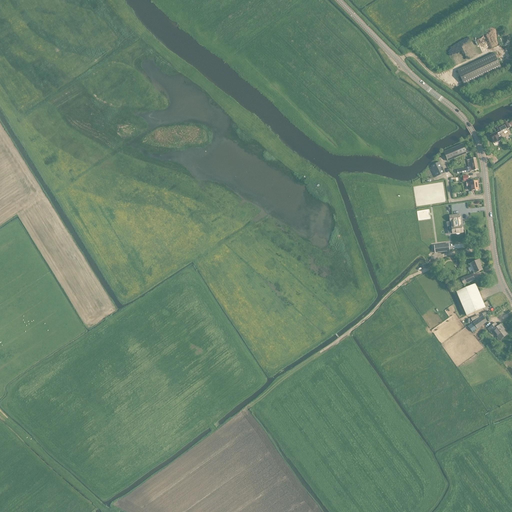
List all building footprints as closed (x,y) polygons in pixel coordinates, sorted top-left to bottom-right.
[(494,54),(457,71),(464,86),(501,69),(494,54)] [(492,135),(491,133),(488,135),(490,139),(492,138),(493,141),(494,143),(500,140),(499,138),(502,136),(500,134),(504,132),(503,130),(505,129),(506,128),(506,129),(509,128),(507,122),(503,124),(497,128),(499,131),(492,135)] [(464,149),(462,144),(444,152),(447,161),(469,152),(467,147),(464,149)] [(470,172),(478,169),(476,158),(467,160),(470,172)] [(445,173),(440,162),(431,166),(436,177),(445,173)] [(472,191),(478,190),(477,181),(470,182),(466,183),(467,186),(471,186),(472,191)] [(456,233),(457,234),(457,235),(459,234),(459,233),(463,232),(462,225),(461,225),(460,221),(461,221),(460,214),(450,216),(450,222),(451,222),(452,226),(453,233),(456,233)] [(449,244),(434,246),(435,253),(449,251),(449,244)] [(471,263),(475,273),(482,270),(480,263),(481,263),(479,260),(471,263)] [(463,285),(475,280),(472,274),(461,279),(463,285)] [(485,307),(478,292),(475,284),(456,292),(466,316),(485,307)] [(487,322),(486,321),(482,316),(467,326),(472,332),(487,322)] [(495,323),(489,328),(488,329),(491,332),(493,330),(498,337),(497,338),(499,341),(507,335),(504,330),(505,329),(501,324),(498,326),(495,323)]
